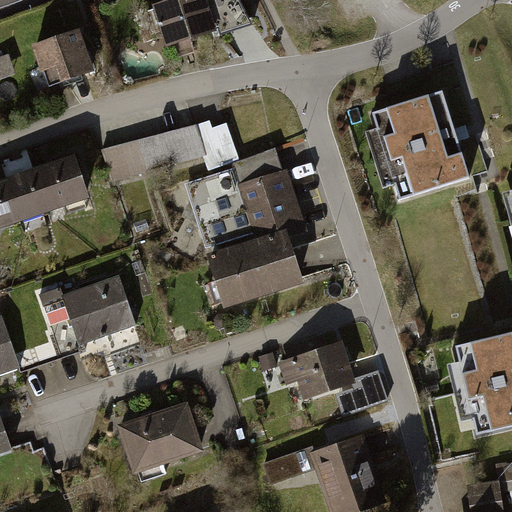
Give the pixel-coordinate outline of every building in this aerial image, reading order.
[(154,0),(168,42),(258,14),(253,0),(154,0)] [(96,68),(81,25),(33,42),(48,85),(96,68)] [(442,89),(370,112),(398,201),(470,178),(442,89)] [(222,111),(190,121),(203,160),(206,169),(238,159),(222,111)] [(105,149),(117,188),(203,160),(190,121),(105,149)] [(76,155),(41,167),(57,211),(91,199),(76,155)] [(283,155),(188,183),(225,307),(305,284),(292,238),(306,234),(283,155)] [(41,167),(7,178),(22,222),(57,211),(41,167)] [(7,178),(0,180),(0,230),(22,222),(7,178)] [(511,182),(500,186),(511,230),(511,182)] [(81,346),(138,326),(121,276),(63,296),(81,346)] [(0,376),(21,369),(3,316),(0,317),(0,376)] [(511,333),(455,348),(477,438),(511,429),(511,333)] [(304,402),(356,385),(342,343),(279,364),(286,386),(297,383),(304,402)] [(119,426),(135,476),(206,452),(190,402),(119,426)] [(0,454),(14,450),(1,414),(0,413),(0,454)] [(364,436),(311,454),(330,511),(363,511),(388,504),(364,436)] [(475,511),(505,511),(503,496),(511,495),(511,462),(499,464),(502,482),(472,487),(475,511)]
